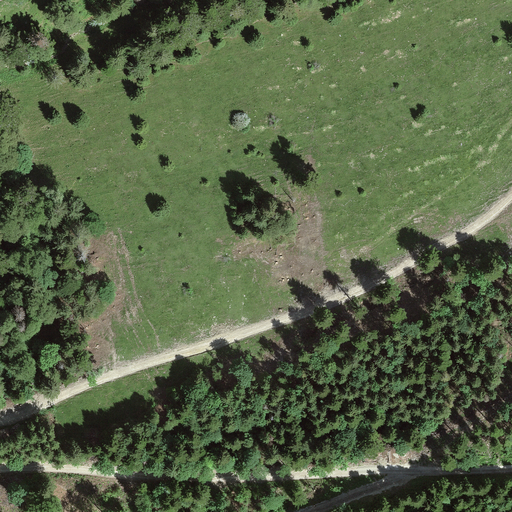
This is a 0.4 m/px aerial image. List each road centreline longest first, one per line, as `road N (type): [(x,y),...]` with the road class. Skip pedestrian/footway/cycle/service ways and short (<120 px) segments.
road 1 (track): [(0,423),(351,295),(464,238),(511,201)]
road 2 (track): [(0,466),(191,475),(511,469)]
